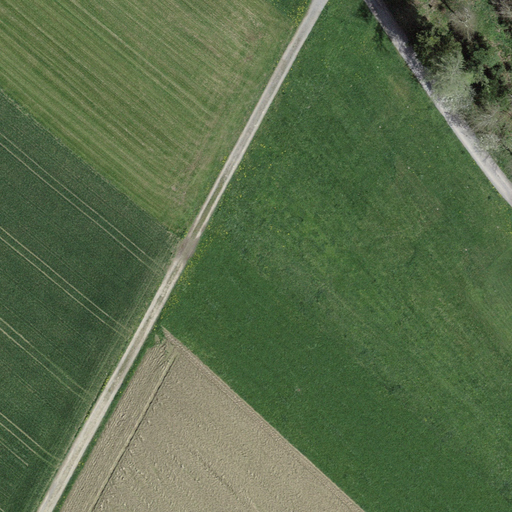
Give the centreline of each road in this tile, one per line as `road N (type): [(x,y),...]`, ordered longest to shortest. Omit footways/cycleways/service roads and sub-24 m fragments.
road 1 (track): [(308,0),(44,511)]
road 2 (track): [(368,0),(511,193)]
